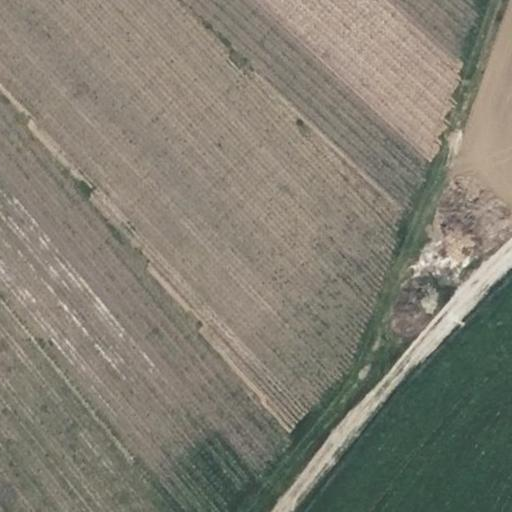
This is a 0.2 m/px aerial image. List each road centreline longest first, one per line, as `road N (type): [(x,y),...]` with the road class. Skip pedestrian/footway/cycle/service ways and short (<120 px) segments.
road 1 (track): [(244,511),(350,387),(499,0)]
road 2 (track): [(282,511),(445,313),(511,255)]
